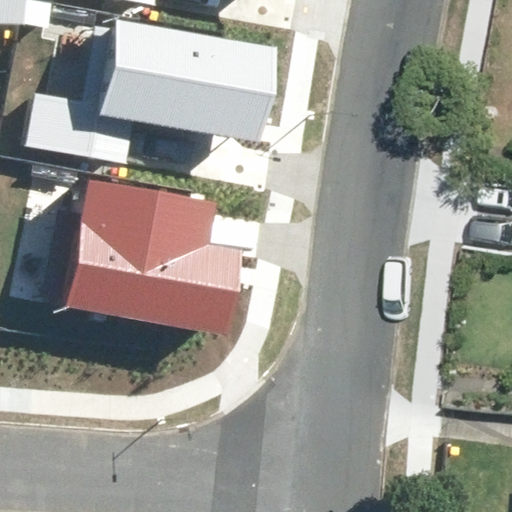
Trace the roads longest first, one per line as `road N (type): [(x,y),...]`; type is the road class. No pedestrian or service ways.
road 1 (residential): [(338,495),(354,310),(397,0)]
road 2 (residential): [(338,495),(0,474)]
